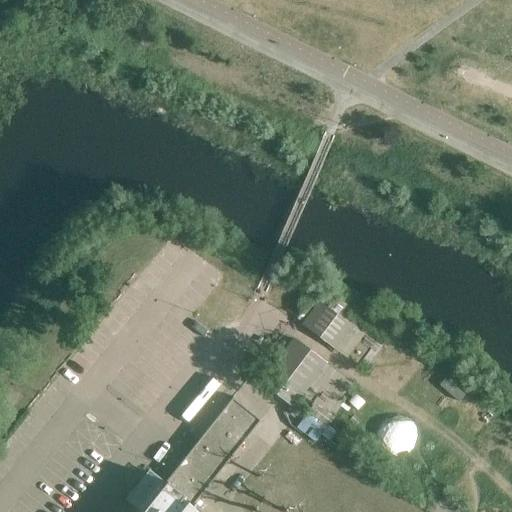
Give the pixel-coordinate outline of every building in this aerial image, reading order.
[(303,325),(334,349),(351,327),(320,303),(303,325)] [(260,381),(291,405),(324,362),(293,339),(260,381)] [(297,424),(316,438),(356,385),(338,371),(297,424)] [(192,511),(189,509),(261,419),(260,418),(259,419),(233,398),(234,397),(233,397),(164,483),(151,473),(140,487),(129,502),(141,511),(140,511),(192,511)] [(380,419),(379,458),(419,459),(421,421),(380,419)]
